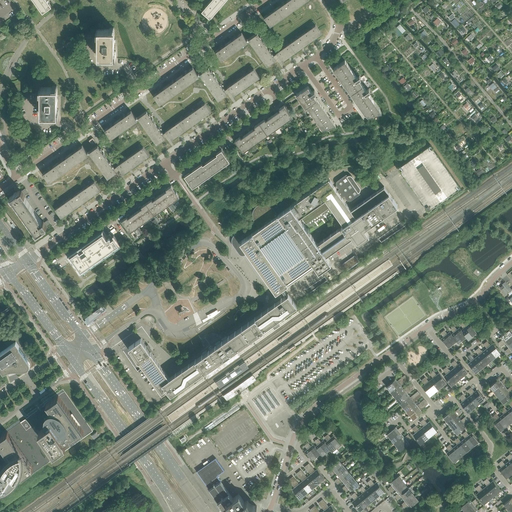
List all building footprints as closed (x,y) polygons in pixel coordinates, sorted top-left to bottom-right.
[(52,6),(49,2),(47,0),(35,0),(35,1),(43,12),(52,6)] [(210,18),(219,7),(211,0),(210,0),(202,10),(210,18)] [(283,16),(296,7),(291,0),(287,0),(277,7),(283,16)] [(270,25),(283,16),(277,7),(264,17),(270,25)] [(455,19),(451,22),(456,27),(460,24),(455,19)] [(318,36),(321,34),(322,34),(315,25),(302,34),(308,43),(312,41),(311,40),(314,39),(313,38),(314,37),(315,37),(318,36)] [(397,27),(394,30),(399,36),(405,30),(402,27),(400,30),(397,27)] [(106,56),(106,29),(98,29),(98,56),(106,56)] [(114,56),(114,40),(114,29),(106,29),(106,56),(114,56)] [(248,41),(247,41),(241,33),(228,42),(234,51),(248,41)] [(266,46),(264,42),(258,33),(249,39),(247,41),(248,41),(250,40),(258,52),(266,46)] [(305,45),(308,43),(302,34),(289,43),(295,52),(299,50),(298,49),(301,48),(300,47),(302,46),(302,47),(305,45)] [(234,51),(228,42),(215,51),(221,60),(234,51)] [(292,54),(295,52),(289,43),(276,53),(279,56),(282,61),(286,59),(285,59),(288,57),(287,56),(289,55),(289,56),(292,54)] [(276,59),(273,55),(266,46),(258,52),(267,65),(276,59)] [(440,48),(435,52),(439,57),(444,53),(440,48)] [(362,85),(359,80),(358,79),(361,78),(359,75),(357,77),(345,60),(334,68),(339,75),(345,83),(346,83),(350,88),(349,89),(351,93),(362,85)] [(186,85),(199,76),(198,74),(193,67),(180,76),(186,85)] [(218,80),(215,77),(208,67),(200,73),(198,74),(199,76),(201,75),(209,86),(218,80)] [(260,77),(259,76),(254,68),(240,78),(247,87),(250,84),(252,82),(253,80),(254,81),(256,79),(256,80),(260,77)] [(173,94),(186,85),(180,76),(167,86),(173,94)] [(247,87),(240,78),(227,87),(227,88),(230,91),(233,96),(237,93),(239,91),(238,91),(240,90),(241,90),(243,89),(247,87)] [(218,80),(209,86),(218,99),(227,93),(224,90),(218,80)] [(381,112),(370,95),(368,92),(370,91),(369,89),(366,90),(362,85),(351,93),(354,96),(355,95),(359,101),(358,102),(364,110),(365,109),(369,115),(371,115),(371,116),(376,113),(381,112)] [(173,94),(167,86),(153,95),(160,104),(173,94)] [(316,98),(313,94),(316,92),(314,90),(312,92),(308,86),(296,94),(305,106),(316,98)] [(49,114),(49,87),(41,87),(41,114),(49,114)] [(57,114),(57,98),(57,87),(49,87),(49,114),(57,114)] [(325,110),(322,106),(316,98),(305,106),(314,119),(325,110)] [(208,114),(211,112),(205,103),(192,112),(198,121),(201,119),(201,118),(203,117),(203,116),(204,115),(205,116),(207,114),(208,114)] [(292,116),(284,105),(279,109),(279,108),(277,109),(278,110),(276,111),(277,112),(272,115),(277,122),(279,125),(292,116)] [(332,118),(331,116),(330,117),(329,115),(325,110),(314,119),(321,130),(325,129),(326,130),(331,127),(336,125),(331,118),(332,118)] [(124,129),(137,119),(136,118),(131,111),(118,120),(119,122),(124,129)] [(156,124),(153,120),(147,111),(138,117),(136,118),(137,119),(137,120),(139,118),(147,130),(156,124)] [(195,123),(198,121),(192,112),(179,121),(185,130),(188,128),(190,126),(190,125),(191,124),(192,125),(194,123),(195,123)] [(279,125),(277,122),(272,115),(268,119),(267,117),(266,118),(265,118),(264,119),(259,123),(267,134),(279,125)] [(111,138),(124,129),(119,122),(118,120),(105,129),(111,138)] [(182,133),(185,130),(179,121),(165,131),(166,131),(168,135),(172,140),(175,137),(177,135),(177,134),(178,134),(178,133),(179,134),(181,132),(182,133)] [(267,134),(259,123),(255,126),(254,125),(253,126),(253,127),(252,128),(253,129),(248,133),(255,143),(267,134)] [(163,133),(161,131),(156,124),(147,130),(156,143),(165,137),(163,133)] [(255,143),(248,133),(243,136),(242,135),(241,136),(240,135),(239,136),(239,137),(235,140),(242,151),(255,143)] [(88,154),(87,152),(82,145),(69,155),(75,163),(88,154)] [(107,158),(105,155),(98,145),(89,151),(87,152),(88,154),(90,153),(98,164),(107,158)] [(149,155),(143,147),(130,156),(136,165),(139,162),(141,160),(143,159),(146,157),(146,158),(149,155)] [(229,161),(225,154),(221,149),(216,153),(216,152),(214,153),(215,154),(214,155),(215,156),(210,160),(217,169),(229,161)] [(62,172),(75,163),(69,155),(56,164),(62,172)] [(136,165),(130,156),(117,165),(117,166),(119,169),(123,174),(126,172),(126,171),(128,170),(128,169),(130,168),(133,167),(136,165)] [(116,171),(114,168),(107,158),(98,164),(108,177),(116,171)] [(217,169),(210,160),(205,163),(204,162),(203,163),(202,162),(201,163),(201,164),(197,167),(205,178),(217,169)] [(62,172),(56,164),(43,173),(49,182),(62,172)] [(205,178),(197,167),(192,170),(191,171),(190,171),(189,172),(184,176),(192,187),(202,180),(203,181),(205,179),(205,178)] [(317,269),(318,269),(320,269),(320,270),(331,262),(326,256),(352,238),(355,242),(356,242),(358,242),(358,243),(369,235),(364,229),(371,224),(390,211),(397,205),(384,186),(351,210),(345,202),(345,200),(346,200),(347,201),(349,201),(350,201),(351,200),(360,194),(359,192),(360,192),(360,191),(360,189),(360,188),(360,187),(352,177),(352,176),(351,176),(350,175),(349,175),(348,176),(347,175),(346,174),(337,180),(337,181),(336,182),(336,183),(336,184),(336,185),(335,187),(330,180),(329,180),(329,181),(327,180),(327,179),(310,192),(290,206),(287,202),(286,202),(285,201),(284,201),(283,201),(281,202),(273,207),(272,206),(270,204),(269,203),(266,203),(264,202),(262,202),(260,203),(258,204),(256,205),(255,207),(254,208),(253,210),(252,213),(252,215),(252,217),(253,219),(254,221),(235,234),(234,236),(233,237),(232,239),(232,241),(232,242),(232,244),(233,246),(239,254),(240,255),(241,255),(242,255),(243,256),(244,255),(245,255),(248,253),(276,292),(314,265),(317,269)] [(97,192),(101,190),(94,181),(81,190),(87,199),(91,197),(90,197),(93,195),(92,194),(94,193),(94,194),(97,192)] [(179,196),(171,185),(166,189),(166,188),(164,189),(165,190),(163,191),(164,192),(159,195),(166,205),(179,196)] [(42,222),(33,209),(24,196),(25,195),(24,194),(27,192),(26,190),(24,189),(22,191),(22,190),(20,191),(20,190),(9,197),(36,235),(46,228),(46,227),(47,226),(47,225),(49,224),(48,222),(47,221),(44,222),(43,221),(42,222)] [(84,202),(87,199),(81,190),(68,200),(74,208),(78,206),(77,206),(80,204),(79,203),(81,202),(81,203),(84,201),(84,202)] [(166,205),(159,195),(155,199),(154,197),(152,198),(151,199),(146,203),(154,214),(166,205)] [(74,208),(68,200),(55,209),(61,218),(65,215),(64,215),(67,213),(66,213),(68,211),(68,212),(71,210),(71,211),(74,208)] [(154,214),(146,203),(141,206),(141,205),(139,206),(140,207),(139,208),(140,209),(135,213),(142,223),(154,214)] [(142,223),(135,213),(130,216),(129,215),(128,216),(127,215),(126,216),(126,217),(121,220),(129,231),(142,223)] [(403,222),(378,239),(381,242),(382,245),(407,228),(403,222)] [(81,271),(118,244),(113,237),(111,239),(110,238),(110,237),(110,236),(109,235),(108,236),(108,237),(108,238),(107,238),(103,232),(83,247),(78,250),(70,256),(81,271)] [(346,271),(360,262),(358,258),(355,254),(341,264),(344,268),(346,271)] [(327,280),(325,277),(306,290),(304,290),(302,290),(300,292),(300,294),(299,296),(303,302),(329,283),(327,280)] [(505,282),(502,285),(508,293),(511,291),(505,282)] [(171,396),(202,373),(211,367),(215,364),(218,367),(225,363),(223,360),(236,351),(236,350),(235,350),(297,306),(288,294),(169,378),(141,338),(129,347),(131,351),(162,394),(167,390),(171,396)] [(95,318),(105,311),(102,306),(92,313),(95,318)] [(95,318),(92,313),(85,318),(86,319),(88,322),(93,319),(95,318)] [(469,323),(467,325),(464,322),(462,323),(472,335),(477,332),(469,323)] [(468,339),(472,335),(462,323),(460,325),(463,328),(461,330),(459,327),(466,336),(468,339)] [(459,327),(457,329),(454,326),(452,327),(462,340),(466,336),(459,327)] [(458,343),(462,340),(452,327),(451,329),(453,332),(451,334),(449,332),(456,341),(458,343)] [(449,332),(447,334),(444,330),(442,331),(453,344),(456,341),(449,332)] [(500,344),(511,334),(511,333),(509,330),(500,337),(502,340),(499,343),(500,344)] [(448,347),(453,344),(442,331),(440,333),(443,337),(441,338),(448,347)] [(507,345),(511,341),(511,334),(500,344),(502,346),(505,343),(507,345)] [(493,343),(490,345),(487,341),(485,342),(496,356),(500,352),(493,343)] [(19,347),(16,342),(0,352),(0,369),(3,373),(5,372),(7,371),(9,371),(11,370),(13,370),(15,369),(17,370),(19,370),(21,370),(23,370),(25,369),(27,369),(29,367),(30,366),(30,363),(29,361),(19,347)] [(492,359),(496,356),(485,342),(483,344),(487,348),(484,350),(492,359)] [(484,350),(482,352),(479,347),(477,349),(488,362),(492,359),(484,350)] [(484,365),(488,362),(477,349),(475,350),(479,355),(476,356),(484,365)] [(237,353),(206,376),(209,380),(240,357),(237,353)] [(476,356),(474,358),(471,354),(469,355),(480,369),(484,365),(476,356)] [(475,372),(480,369),(469,355),(467,357),(470,361),(468,363),(475,372)] [(243,360),(214,381),(219,389),(248,368),(243,360)] [(460,363),(458,364),(455,360),(453,362),(463,375),(468,371),(460,363)] [(459,378),(463,375),(453,362),(451,363),(454,367),(452,369),(459,378)] [(452,369),(450,371),(446,367),(445,368),(455,381),(459,378),(452,369)] [(451,385),(455,381),(445,368),(443,370),(446,374),(444,376),(451,385)] [(439,373),(437,375),(433,370),(431,372),(442,385),(446,382),(439,373)] [(438,389),(442,385),(431,372),(430,373),(433,378),(431,380),(438,389)] [(251,373),(221,395),(226,401),(255,380),(251,373)] [(431,380),(429,381),(425,377),(423,378),(434,392),(438,389),(431,380)] [(403,380),(401,378),(397,381),(396,379),(387,386),(390,391),(403,380)] [(430,395),(434,392),(423,378),(421,380),(425,384),(423,386),(430,395)] [(493,390),(507,380),(505,378),(501,381),(499,379),(490,386),(493,390)] [(405,382),(403,380),(390,391),(393,395),(402,387),(401,385),(405,382)] [(508,381),(507,380),(493,390),(497,395),(506,387),(504,385),(508,381)] [(397,399),(409,388),(407,386),(404,389),(402,387),(393,395),(397,399)] [(500,399),(511,388),(511,386),(507,389),(506,387),(497,395),(500,399)] [(477,390),(474,392),(471,387),(469,389),(480,402),(484,399),(477,390)] [(411,391),(409,388),(397,399),(400,403),(409,395),(407,394),(411,391)] [(511,395),(510,393),(511,391),(511,388),(500,399),(503,403),(511,395)] [(0,496),(2,496),(93,431),(63,389),(40,405),(37,401),(33,404),(36,408),(27,414),(29,417),(21,422),(19,420),(0,433),(0,496)] [(476,405),(480,402),(469,389),(467,390),(471,395),(469,397),(476,405)] [(403,407),(416,396),(414,394),(410,397),(409,395),(400,403),(403,407)] [(469,397),(466,398),(463,394),(461,396),(472,409),(476,405),(469,397)] [(418,399),(416,396),(403,407),(406,411),(415,403),(414,402),(418,399)] [(468,412),(472,409),(461,396),(459,397),(463,401),(460,403),(468,412)] [(422,404),(420,402),(417,405),(415,403),(406,411),(410,415),(422,404)] [(424,407),(422,404),(410,415),(413,419),(422,412),(420,410),(424,407)] [(511,412),(509,409),(507,411),(504,407),(502,408),(508,415),(511,420),(511,412)] [(511,421),(511,420),(508,415),(502,408),(501,410),(504,414),(501,415),(509,424),(511,421)] [(447,421),(460,411),(458,409),(454,412),(452,410),(443,417),(447,421)] [(457,416),(461,412),(460,411),(447,421),(450,425),(459,418),(457,416)] [(207,431),(227,417),(226,416),(226,415),(226,414),(205,428),(206,430),(207,431)] [(501,415),(499,417),(496,414),(494,415),(500,422),(505,428),(509,424),(501,415)] [(505,428),(500,422),(494,415),(492,417),(495,420),(493,422),(500,431),(505,428)] [(453,429),(466,419),(465,417),(461,420),(459,418),(450,425),(453,429)] [(427,424),(426,422),(424,419),(422,421),(423,422),(433,434),(437,430),(430,422),(427,424)] [(464,424),(468,420),(466,419),(453,429),(457,433),(466,426),(464,424)] [(433,434),(423,422),(422,421),(420,422),(424,426),(421,428),(429,437),(433,434)] [(390,439),(403,428),(401,426),(398,429),(396,427),(387,434),(390,439)] [(421,428),(419,430),(416,426),(414,427),(425,440),(429,437),(421,428)] [(420,444),(425,440),(414,427),(412,429),(415,433),(413,435),(420,444)] [(401,433),(404,430),(403,428),(390,439),(394,443),(402,435),(401,433)] [(471,433),(469,435),(466,431),(464,433),(474,445),(478,442),(471,433)] [(470,448),(474,445),(464,433),(462,434),(465,438),(463,440),(470,448)] [(333,436),(331,438),(328,434),(326,436),(336,448),(340,445),(333,436)] [(397,447),(409,436),(408,435),(404,438),(402,435),(394,443),(397,447)] [(332,452),(336,448),(326,436),(324,437),(327,441),(325,442),(325,443),(330,449),(332,452)] [(407,441),(411,438),(409,436),(397,447),(400,451),(409,443),(407,441)] [(323,440),(321,442),(318,438),(316,440),(326,452),(330,449),(325,443),(325,442),(323,440)] [(463,440),(461,442),(458,438),(456,440),(466,452),(470,448),(463,440)] [(322,456),(326,452),(316,440),(314,441),(317,445),(315,447),(321,454),(320,454),(322,456)] [(462,455),(466,452),(456,440),(454,441),(457,444),(455,446),(462,455)] [(313,444),(311,446),(308,443),(306,444),(316,457),(320,454),(321,454),(315,447),(313,444)] [(312,460),(316,457),(306,444),(304,446),(307,449),(305,451),(312,460)] [(455,446),(453,448),(450,445),(448,446),(458,458),(462,455),(455,446)] [(454,462),(458,458),(448,446),(446,447),(449,451),(447,453),(454,462)] [(224,470),(216,458),(197,471),(225,511),(253,511),(256,508),(257,507),(257,506),(256,505),(249,503),(247,500),(245,502),(239,494),(233,498),(232,497),(217,475),(224,470)] [(330,474),(343,464),(339,459),(331,467),(332,469),(328,472),(330,474)] [(511,468),(507,462),(505,464),(502,460),(500,462),(508,471),(510,474),(511,473),(511,468)] [(510,474),(508,471),(500,462),(498,463),(501,467),(499,469),(506,478),(510,474)] [(337,475),(346,468),(343,464),(330,474),(331,476),(335,472),(337,475)] [(317,469),(315,471),(312,467),(310,469),(320,481),(324,478),(317,469)] [(336,482),(349,472),(346,468),(337,475),(339,477),(335,480),(336,482)] [(316,485),(320,481),(310,469),(307,471),(310,475),(309,476),(316,485)] [(344,483),(353,476),(349,472),(336,482),(338,484),(342,481),(344,483)] [(309,476),(307,477),(304,474),(302,476),(312,488),(316,485),(309,476)] [(308,491),(312,488),(302,476),(299,477),(303,481),(301,483),(308,491)] [(343,490),(356,480),(353,476),(344,483),(346,485),(341,489),(343,490)] [(390,490),(402,480),(399,476),(390,483),(392,485),(388,488),(390,490)] [(493,481),(491,483),(487,478),(485,480),(496,493),(500,490),(493,481)] [(376,482),(374,484),(371,479),(369,481),(379,494),(384,491),(376,482)] [(301,483),(299,484),(296,480),(293,482),(304,495),(308,491),(301,483)] [(350,491),(359,484),(356,480),(343,490),(344,492),(349,489),(350,491)] [(397,491),(405,484),(402,480),(390,490),(391,492),(395,489),(397,491)] [(492,496),(496,493),(485,480),(483,481),(487,486),(485,487),(492,496)] [(376,497),(379,494),(369,481),(367,483),(371,487),(368,489),(376,497)] [(300,498),(304,495),(293,482),(291,484),(295,488),(293,489),(300,498)] [(396,498),(409,488),(405,484),(397,491),(398,493),(395,496),(396,498)] [(485,487),(482,489),(479,485),(477,487),(488,500),(492,496),(485,487)] [(368,489),(366,490),(363,486),(361,488),(372,501),(376,497),(368,489)] [(484,503),(488,500),(477,487),(475,488),(479,492),(476,494),(484,503)] [(368,504),(372,501),(361,488),(359,489),(362,493),(360,495),(368,504)] [(403,499),(412,492),(409,488),(396,498),(398,500),(401,497),(403,499)] [(403,506),(415,496),(412,492),(403,499),(405,501),(401,504),(403,506)] [(360,495),(358,497),(355,493),(353,494),(364,507),(368,504),(360,495)] [(359,511),(364,507),(353,494),(351,496),(354,500),(352,502),(359,511)] [(418,501),(419,500),(415,496),(403,506),(404,508),(406,506),(408,509),(410,507),(412,508),(419,502),(418,501)] [(464,511),(477,501),(475,499),(472,502),(470,500),(461,507),(464,511)] [(475,506),(478,503),(477,501),(464,511),(471,511),(476,508),(475,506)] [(336,511),(331,505),(329,507),(326,503),(323,505),(329,511),(336,511)]
